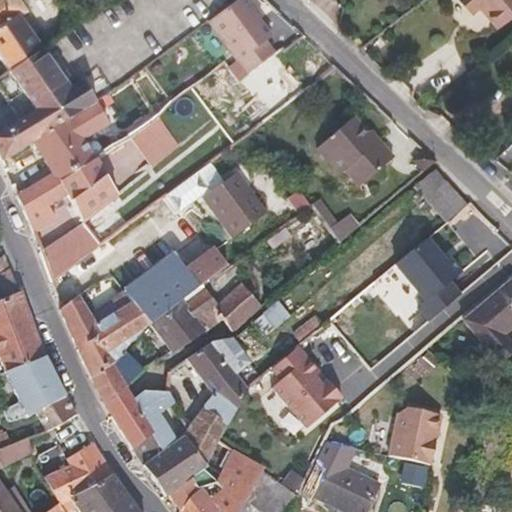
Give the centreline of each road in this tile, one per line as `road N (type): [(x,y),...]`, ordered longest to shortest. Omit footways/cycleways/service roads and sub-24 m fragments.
road 1 (tertiary): [(158,511),(95,419),(0,199)]
road 2 (residential): [(511,214),(287,0)]
